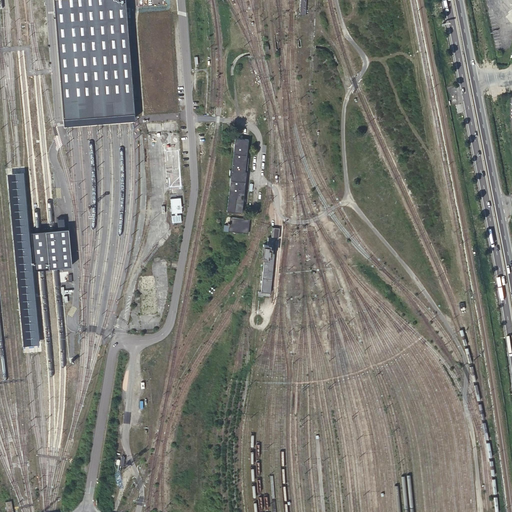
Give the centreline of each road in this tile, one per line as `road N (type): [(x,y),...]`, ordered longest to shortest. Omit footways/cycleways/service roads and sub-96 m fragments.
road 1 (primary): [(447,0),(511,348)]
road 2 (primary): [(498,203),(474,83)]
